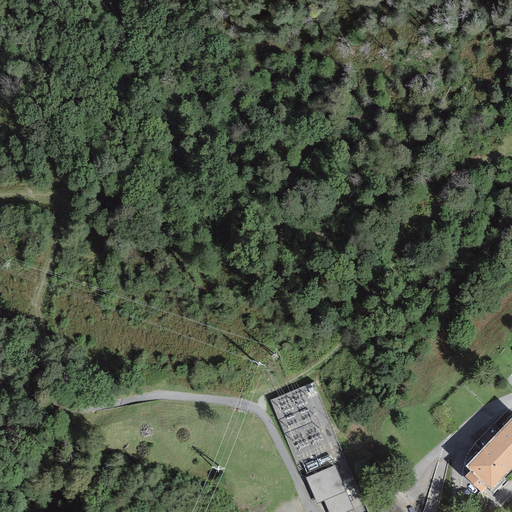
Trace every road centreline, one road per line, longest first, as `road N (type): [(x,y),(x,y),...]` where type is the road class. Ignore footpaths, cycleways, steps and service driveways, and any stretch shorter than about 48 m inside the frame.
road 1 (track): [(254,407),(263,392),(312,368),(350,327),(446,191),(474,169),(511,156)]
road 2 (track): [(0,196),(49,196),(63,205),(34,317),(50,392),(60,405),(80,410)]
